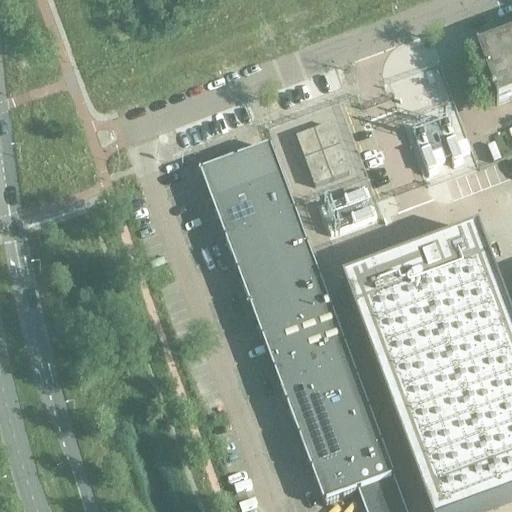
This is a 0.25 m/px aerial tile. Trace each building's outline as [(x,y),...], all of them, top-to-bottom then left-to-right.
[(511,98),(511,38),(478,51),(478,50),(476,51),(496,106),(498,105),(498,104),(511,98)] [(314,189),(348,176),(330,127),(296,140),(314,189)] [(269,150),(199,176),(323,507),(357,494),(393,481),(269,150)] [(369,202),(366,193),(320,210),(324,219),(369,202)] [(376,221),(373,212),(327,229),(330,238),(376,221)] [(511,327),(477,234),(341,285),(425,511),(485,511),(511,502),(511,327)] [(404,511),(393,481),(357,494),(363,511),(404,511)]
